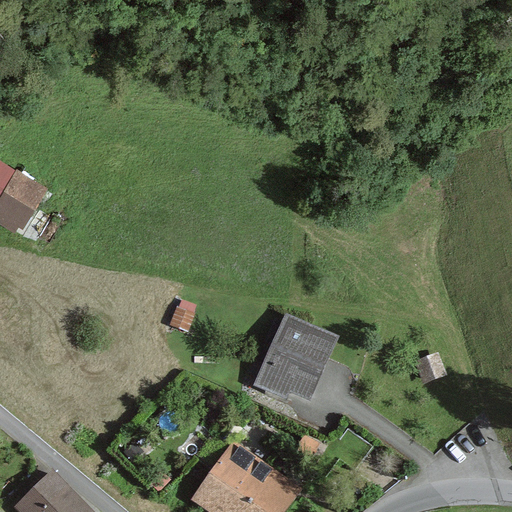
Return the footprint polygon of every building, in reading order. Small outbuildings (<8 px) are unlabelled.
[(0,200),(0,220),(15,229),(42,187),(17,172),(0,200)] [(182,302),(172,327),(185,332),(195,307),(182,302)] [(268,337),(281,343),(275,357),(261,351),(256,362),(252,360),(245,375),(282,392),(289,378),(307,386),(327,342),(289,325),(288,327),(275,321),(268,337)] [(419,364),(425,379),(441,374),(435,358),(419,364)] [(320,445),(305,466),(325,480),(340,461),(355,472),(373,448),(348,429),(330,452),(320,445)] [(310,456),(317,445),(305,438),(299,450),(310,456)] [(266,471),(235,448),(213,479),(259,511),(276,511),(285,500),(259,481),(266,471)] [(88,511),(53,475),(18,509),(20,511),(88,511)] [(259,511),(213,479),(196,503),(208,511),(259,511)]
